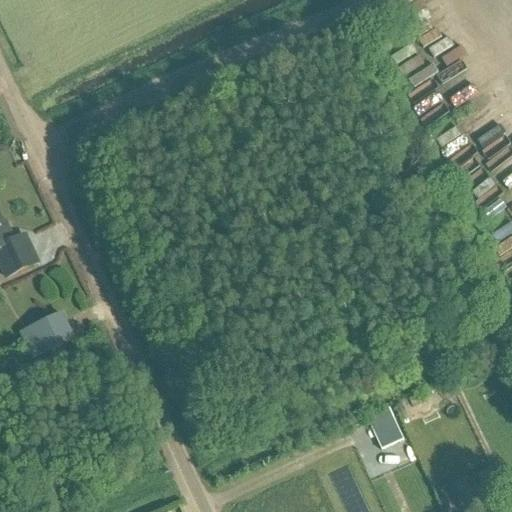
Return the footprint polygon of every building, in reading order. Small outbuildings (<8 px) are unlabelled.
[(0,219),(0,267),(6,281),(38,266),(26,239),(12,245),(0,219)] [(62,317),(33,331),(44,356),(73,343),(62,317)] [(410,401),(413,409),(419,406),(416,398),(410,401)] [(396,408),(402,422),(408,420),(401,406),(396,408)] [(397,429),(377,438),(383,452),(403,443),(397,429)] [(480,477),(489,495),(503,488),(494,470),(480,477)]
